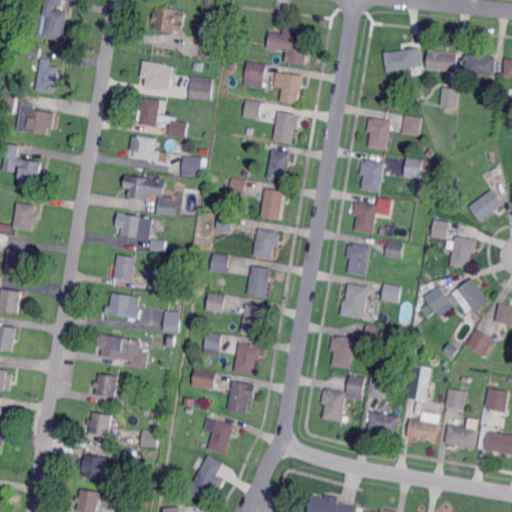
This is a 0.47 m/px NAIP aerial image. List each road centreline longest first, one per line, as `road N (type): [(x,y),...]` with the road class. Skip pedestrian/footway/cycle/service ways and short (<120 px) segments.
road 1 (residential): [(357,0),(287,425),(265,473),(259,511)]
road 2 (residential): [(118,0),(33,511)]
road 3 (residential): [(511,493),(326,459),(283,438)]
